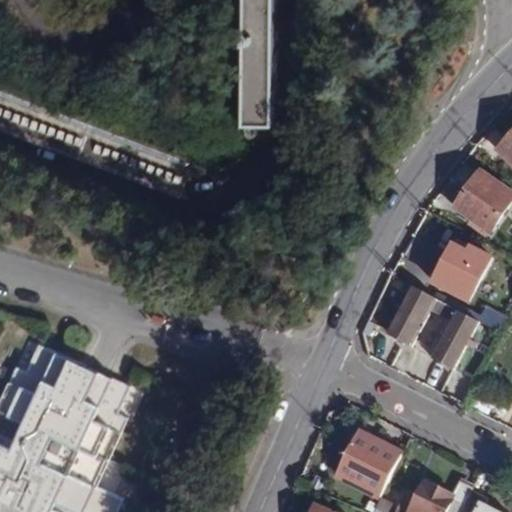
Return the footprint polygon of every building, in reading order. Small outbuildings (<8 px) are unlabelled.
[(274,0),(244,0),(243,125),(273,125),(274,0)] [(189,166),(0,94),(0,131),(176,197),(189,166)] [(511,162),(511,136),(499,151),(511,162)] [(490,232),(511,200),(511,194),(481,172),(456,209),(490,232)] [(467,253),(463,251),(454,246),(435,283),(470,301),(491,259),(470,248),(467,253)] [(474,321),(413,289),(388,337),(411,349),(430,312),(450,321),(431,359),(454,371),(478,322),(474,321)] [(480,309),(474,321),(478,322),(500,334),(506,322),(480,309)] [(129,386),(39,345),(27,372),(16,367),(0,401),(0,511),(116,511),(122,499),(95,486),(127,418),(117,413),(129,386)] [(381,498),(403,455),(360,433),(337,476),(381,498)] [(189,511),(200,477),(155,464),(141,511),(189,511)] [(461,511),(472,492),(460,485),(450,502),(422,487),(415,500),(406,496),(398,511),(461,511)] [(472,492),(461,511),(496,511),(481,504),(484,498),(472,492)] [(381,498),(375,510),(380,511),(388,511),(393,504),(381,498)]
